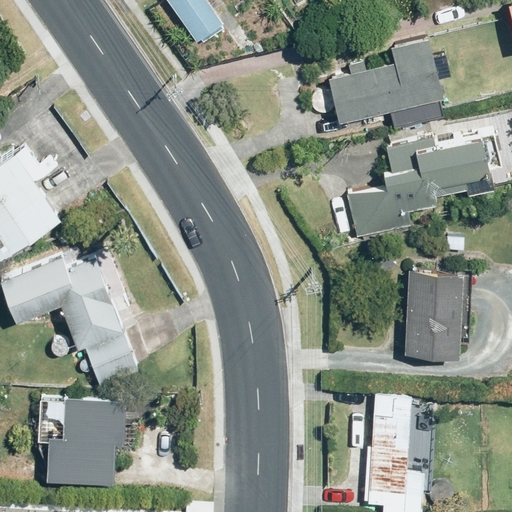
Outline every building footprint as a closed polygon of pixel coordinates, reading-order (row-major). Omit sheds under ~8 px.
[(172,0),(199,38),(225,19),(211,0),(172,0)] [(395,41),(399,57),(367,65),(366,58),(351,62),(352,69),(333,74),(343,117),(392,105),(397,124),(445,112),(440,91),(447,89),(442,71),(454,68),(449,46),(437,49),(432,32),(395,41)] [(498,77),(501,91),(511,90),(508,75),(498,77)] [(440,191),(471,183),(469,173),(496,166),(494,160),(503,158),(496,126),(439,140),(437,132),(389,144),(395,167),(388,169),(391,181),(349,191),(360,233),(416,219),(413,206),(442,199),(440,191)] [(16,147),(0,157),(0,254),(0,255),(63,211),(34,170),(45,162),(30,140),(18,148),(16,147)] [(65,253),(4,276),(19,317),(66,299),(83,344),(87,342),(102,382),(141,368),(98,253),(69,264),(65,253)] [(412,266),(408,349),(463,352),(467,268),(412,266)] [(0,359),(0,378),(13,379),(14,360),(0,359)] [(386,500),(386,511),(393,511),(426,511),(429,467),(409,466),(414,391),(378,388),(371,499),(386,500)] [(131,396),(68,392),(67,396),(45,394),(42,444),(50,445),(47,474),(47,475),(65,476),(118,479),(120,442),(128,442),(131,396)]
